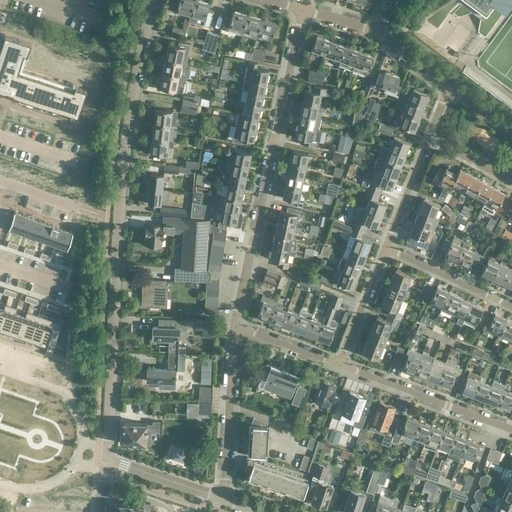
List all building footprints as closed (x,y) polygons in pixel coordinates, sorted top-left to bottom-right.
[(103,13),(107,0),(95,0),(92,10),(103,13)] [(179,0),(176,10),(190,14),(194,0),(179,0)] [(188,21),(189,21),(209,28),(214,12),(208,9),(209,4),(197,0),(194,0),(190,14),(188,21)] [(455,0),(471,12),(475,6),(484,12),(480,18),(482,20),(494,4),(496,0),(455,0)] [(511,0),(496,0),(494,4),(504,12),(511,1),(511,0)] [(228,31),(242,35),(248,15),(233,11),(231,18),(224,16),(221,29),(228,31)] [(248,15),(242,35),(256,39),(257,35),(262,19),(248,15)] [(262,19),(257,35),(271,39),(276,24),(262,19)] [(184,36),(185,30),(173,27),(172,33),(184,36)] [(204,43),(210,45),(214,33),(207,31),(204,43)] [(210,45),(216,47),(220,34),(214,33),(210,45)] [(0,90),(8,93),(8,92),(10,93),(13,93),(11,99),(39,108),(40,104),(77,116),(86,90),(74,86),(73,89),(18,71),(24,54),(27,55),(31,43),(4,34),(0,47),(0,90)] [(312,49),(326,55),(331,42),(316,36),(312,49)] [(169,44),(166,59),(182,62),(186,62),(190,44),(179,41),(178,45),(169,44)] [(339,65),(340,60),(345,47),(331,42),(326,55),(325,57),(339,63),(339,65)] [(214,53),(216,47),(210,45),(204,43),(202,49),(214,53)] [(354,65),(359,52),(345,47),(340,60),(339,65),(353,70),(354,65)] [(263,61),(264,55),(252,52),(251,59),(263,61)] [(369,97),(372,87),(378,72),(369,69),(373,57),(359,52),(354,65),(353,70),(367,75),(367,74),(370,75),(363,95),(369,97)] [(190,70),(185,68),(186,62),(182,62),(166,59),(163,73),(181,77),(186,78),(188,78),(190,70)] [(247,65),(244,78),(266,82),(269,70),(257,67),(258,63),(248,61),(247,65)] [(309,75),(323,78),(324,72),(310,69),(309,75)] [(186,78),(181,77),(163,73),(160,88),(183,92),(185,83),(186,78)] [(402,86),(397,84),(399,77),(385,73),(380,85),(385,87),(383,92),(398,97),(402,86)] [(323,78),(309,75),(307,81),(322,84),(323,78)] [(264,94),(266,82),(244,78),(242,89),(248,91),(264,94)] [(319,105),(321,94),(331,96),(332,89),(313,85),(311,91),(306,90),(303,102),(319,105)] [(401,94),(399,98),(409,102),(424,107),(426,102),(428,102),(429,98),(428,97),(428,95),(420,92),(419,92),(418,91),(413,89),(410,97),(401,94)] [(261,106),(264,94),(248,91),(245,102),(261,106)] [(183,99),(199,102),(200,96),(184,93),(183,99)] [(371,114),(371,113),(376,99),(369,97),(365,110),(365,112),(371,114)] [(182,105),(198,108),(199,102),(183,99),(182,105)] [(259,118),(261,106),(245,102),(243,114),(259,118)] [(303,102),(301,113),(320,118),(322,111),(325,111),(326,107),(319,105),(303,102)] [(409,102),(404,114),(419,119),(421,114),(423,114),(424,110),(423,109),(424,107),(409,102)] [(197,114),(198,108),(182,105),(180,112),(197,114)] [(156,108),(154,124),(175,126),(177,111),(156,108)] [(363,115),(363,117),(374,121),(376,115),(371,113),(371,114),(365,112),(363,115)] [(235,125),(237,125),(240,126),(256,129),(259,118),(243,114),(238,113),(235,125)] [(318,130),(318,129),(321,118),(320,118),(301,113),(298,126),(318,130)] [(404,114),(400,126),(415,131),(417,126),(419,126),(420,122),(419,121),(419,119),(404,114)] [(152,139),(168,141),(168,140),(175,141),(177,126),(175,126),(154,124),(152,139)] [(390,136),(393,129),(380,124),(377,131),(390,136)] [(256,129),(240,126),(237,125),(233,142),(243,144),(244,139),(254,141),(256,129)] [(316,141),(318,130),(298,126),(295,138),(301,139),(300,143),(315,147),(316,141)] [(394,137),(390,149),(405,155),(406,153),(407,153),(409,149),(408,149),(410,143),(394,137)] [(152,139),(151,153),(166,155),(167,147),(173,148),(173,141),(168,141),(152,139)] [(364,151),(365,147),(356,144),(355,149),(365,153),(366,152),(364,151)] [(381,146),(377,157),(386,160),(401,166),(403,160),(404,161),(406,156),(405,156),(405,155),(390,149),(381,146)] [(233,161),(248,165),(251,152),(232,148),(230,154),(234,155),(233,161)] [(363,159),(365,153),(355,149),(353,156),(363,159)] [(293,150),(290,163),(306,166),(309,154),(293,150)] [(333,153),(332,160),(346,163),(347,156),(333,153)] [(377,157),(374,165),(382,168),(381,171),(396,177),(397,176),(398,176),(400,172),(399,172),(401,166),(386,160),(377,157)] [(186,160),(185,167),(198,169),(200,162),(186,160)] [(225,172),(230,173),(230,174),(246,177),(248,165),(233,161),(227,160),(225,172)] [(288,174),(304,178),(306,166),(290,163),(288,174)] [(163,172),(178,174),(179,166),(164,165),(163,172)] [(438,170),(432,181),(438,184),(438,183),(444,186),(441,193),(439,196),(435,194),(434,196),(443,200),(444,201),(448,193),(450,189),(453,184),(452,184),(457,175),(457,174),(452,171),(454,169),(449,166),(447,169),(446,168),(445,170),(440,167),(438,170)] [(367,187),(366,188),(380,194),(383,186),(392,190),(396,177),(381,171),(375,169),(370,180),(364,178),(361,185),(367,187)] [(463,190),(471,175),(460,169),(457,174),(457,175),(452,184),(453,184),(463,190)] [(147,179),(146,189),(162,190),(164,175),(150,174),(150,180),(147,179)] [(223,184),(228,185),(243,188),(246,177),(230,174),(230,177),(226,177),(224,178),(223,184)] [(288,174),(285,186),(306,190),(308,190),(309,185),(302,183),(304,178),(288,174)] [(474,196),(482,181),(471,175),(463,190),(474,196)] [(485,202),(493,187),(482,181),(474,196),(485,202)] [(225,197),(241,200),(243,188),(228,185),(225,197)] [(283,198),(298,201),(296,206),(302,207),(306,190),(285,186),(283,198)] [(325,194),(334,196),(337,188),(328,186),(326,194),(325,194)] [(504,193),(493,187),(485,202),(482,208),(493,214),(495,212),(500,215),(507,201),(502,199),(504,193)] [(366,188),(363,196),(371,198),(366,210),(381,216),(382,214),(383,215),(385,210),(384,210),(386,205),(377,201),(380,194),(366,188)] [(146,189),(146,197),(148,197),(148,204),(161,205),(161,200),(168,201),(169,191),(162,190),(146,189)] [(452,195),(448,193),(444,201),(447,203),(452,195)] [(324,203),(331,205),(334,196),(325,194),(324,203)] [(225,197),(223,209),(239,212),(241,200),(225,197)] [(424,199),(419,210),(435,217),(440,205),(424,199)] [(502,216),(508,219),(511,221),(511,204),(510,203),(502,216)] [(441,209),(450,216),(454,220),(457,214),(445,204),(441,209)] [(459,214),(464,216),(468,207),(464,205),(459,214)] [(160,207),(159,214),(183,217),(184,209),(160,207)] [(210,225),(209,232),(213,233),(225,234),(226,229),(227,222),(236,224),(239,212),(223,209),(217,207),(216,213),(222,214),(220,220),(218,223),(217,226),(210,225)] [(280,211),(278,223),(294,226),(297,215),(300,215),(301,210),(287,207),(286,212),(280,211)] [(355,218),(351,227),(365,232),(368,224),(377,228),(379,222),(380,222),(382,217),(381,217),(381,216),(366,210),(358,207),(353,218),(355,218)] [(468,207),(464,216),(462,218),(466,220),(467,217),(468,218),(472,210),(468,207)] [(419,210),(415,222),(434,230),(439,218),(435,217),(419,210)] [(9,226),(8,229),(17,232),(23,214),(15,212),(14,211),(9,226)] [(23,214),(17,232),(25,234),(31,217),(26,215),(23,214)] [(450,216),(447,222),(445,227),(450,229),(454,220),(450,216)] [(492,228),(497,219),(491,216),(486,225),(492,228)] [(31,217),(25,234),(34,237),(39,220),(31,217)] [(205,270),(208,220),(185,219),(184,219),(163,218),(162,225),(146,224),(145,239),(146,239),(145,246),(161,247),(162,240),(163,240),(164,232),(184,233),(182,268),(175,268),(174,281),(206,283),(207,270),(205,270)] [(39,220),(34,237),(42,240),(48,223),(39,220)] [(469,234),(474,224),(468,221),(463,231),(469,234)] [(415,222),(410,234),(418,238),(416,244),(427,248),(435,230),(434,230),(415,222)] [(48,223),(42,240),(50,243),(56,226),(48,223)] [(278,223),(275,235),(292,238),(293,232),(301,233),(302,228),(294,226),(278,223)] [(469,234),(473,236),(478,226),(474,224),(469,234)] [(56,226),(50,243),(58,245),(64,228),(56,226)] [(350,235),(346,247),(351,249),(366,255),(367,252),(368,253),(370,248),(369,248),(371,242),(362,239),(365,232),(351,227),(349,234),(350,235)] [(511,229),(505,227),(503,233),(511,237),(511,229)] [(64,228),(58,245),(67,248),(73,231),(64,228)] [(275,235),(273,247),(295,252),(297,245),(295,245),(297,239),(292,238),(275,235)] [(446,239),(441,249),(447,251),(444,256),(446,257),(446,258),(450,260),(451,259),(456,261),(465,241),(454,236),(451,241),(446,239)] [(465,241),(456,261),(461,264),(461,265),(465,267),(466,266),(468,267),(470,261),(477,265),(482,255),(468,249),(471,242),(466,239),(465,241)] [(270,258),(278,260),(277,266),(288,269),(289,262),(287,261),(288,255),(294,256),(295,252),(273,247),(270,258)] [(351,249),(346,260),(362,266),(364,260),(365,260),(367,256),(366,255),(351,249)] [(482,255),(477,265),(484,268),(482,273),(483,274),(483,276),(486,277),(488,276),(494,279),(501,264),(482,255)] [(341,258),(337,269),(342,271),(357,277),(358,275),(359,276),(361,271),(360,271),(362,266),(346,260),(341,258)] [(208,269),(220,271),(221,265),(209,263),(208,269)] [(501,264),(494,279),(499,281),(499,283),(502,284),(503,284),(505,284),(511,269),(501,264)] [(262,282),(272,285),(282,289),(286,277),(267,270),(262,282)] [(391,282),(406,289),(411,276),(396,270),(391,282)] [(342,271),(337,283),(353,289),(355,283),(356,283),(358,279),(357,278),(357,277),(342,271)] [(299,283),(309,287),(312,280),(302,276),(299,283)] [(318,283),(321,284),(331,288),(334,281),(320,276),(318,282),(318,283)] [(166,280),(149,280),(149,288),(143,288),(142,306),(152,307),(152,306),(166,307),(168,285),(165,285),(166,280)] [(312,280),(309,287),(319,291),(321,284),(318,283),(318,282),(312,280)] [(419,294),(426,296),(432,284),(425,281),(419,294)] [(386,286),(384,292),(386,293),(386,294),(402,300),(406,289),(391,282),(389,287),(386,286)] [(430,302),(442,307),(449,292),(437,286),(430,302)] [(452,315),(453,313),(460,297),(449,292),(442,307),(441,310),(452,315)] [(330,300),(340,304),(342,298),(333,294),(330,300)] [(407,302),(402,300),(386,294),(381,306),(389,309),(387,315),(400,320),(407,302)] [(423,302),(426,296),(419,294),(417,299),(423,302)] [(258,316),(257,318),(263,320),(263,319),(264,319),(270,321),(277,301),(262,295),(259,303),(262,303),(257,316),(258,316)] [(460,297),(453,313),(459,315),(456,323),(461,325),(463,322),(465,318),(472,303),(460,297)] [(322,323),(316,338),(330,343),(335,328),(336,328),(338,323),(330,320),(335,309),(338,310),(340,304),(330,300),(328,306),(322,323)] [(282,325),(287,310),(281,308),(283,305),(283,304),(282,303),(277,301),(270,321),(282,325)] [(472,303),(465,318),(463,322),(474,328),(473,329),(478,331),(484,320),(479,317),(483,308),(472,303)] [(6,305),(0,320),(0,330),(8,333),(16,308),(6,305)] [(16,308),(8,333),(19,336),(27,312),(25,316),(15,313),(17,308),(16,308)] [(282,325),(293,330),(299,315),(287,310),(282,325)] [(27,312),(19,336),(30,340),(38,316),(27,312)] [(422,313),(419,320),(434,325),(437,318),(422,313)] [(489,329),(499,334),(506,319),(495,313),(492,318),(488,316),(480,333),(486,336),(489,329)] [(293,330),(305,334),(311,319),(299,315),(293,330)] [(372,330),(387,336),(390,328),(396,331),(398,326),(400,320),(387,315),(385,321),(377,318),(372,330)] [(38,316),(30,340),(40,344),(39,346),(40,346),(49,319),(38,316)] [(49,319),(40,346),(51,350),(60,323),(49,319)] [(169,340),(168,353),(178,354),(185,354),(185,347),(178,347),(179,338),(186,339),(187,320),(162,319),(162,327),(153,327),(152,339),(169,340)] [(316,338),(322,323),(311,319),(305,334),(316,338)] [(511,339),(511,336),(511,321),(506,319),(499,334),(511,339)] [(216,321),(215,321),(212,321),(195,320),(195,328),(202,328),(202,337),(211,337),(212,329),(215,329),(216,321)] [(423,333),(425,327),(419,325),(417,331),(423,333)] [(423,333),(429,336),(432,330),(425,327),(423,333)] [(367,341),(382,347),(387,336),(372,330),(367,341)] [(441,340),(447,343),(449,337),(443,335),(441,340)] [(447,343),(453,345),(455,340),(449,337),(447,343)] [(378,359),(382,347),(367,341),(363,353),(378,359)] [(464,350),(467,344),(461,342),(458,348),(464,350)] [(381,357),(387,360),(392,349),(385,346),(381,357)] [(395,352),(401,355),(404,349),(398,346),(395,352)] [(476,355),(482,358),(484,352),(478,349),(473,347),(471,351),(476,354),(476,355)] [(408,354),(402,370),(415,374),(421,359),(423,354),(408,349),(407,353),(408,354)] [(397,367),(401,355),(395,352),(391,364),(397,367)] [(487,360),(490,354),(484,352),(482,358),(487,360)] [(177,371),(178,354),(168,353),(168,370),(147,369),(147,381),(175,382),(176,371),(177,371)] [(490,354),(487,360),(493,362),(496,357),(490,354)] [(493,362),(499,365),(501,359),(496,357),(493,362)] [(426,378),(438,383),(445,362),(434,358),(432,363),(426,378)] [(415,374),(426,378),(432,363),(421,359),(415,374)] [(445,362),(438,383),(444,385),(443,387),(449,389),(449,387),(450,387),(453,381),(457,382),(462,369),(453,366),(455,362),(446,359),(445,362)] [(499,365),(505,367),(507,362),(501,359),(499,365)] [(213,364),(202,363),(201,382),(212,383),(213,364)] [(291,398),(299,377),(267,365),(264,371),(269,373),(264,388),(291,398)] [(464,384),(462,392),(474,396),(480,381),(482,376),(469,371),(467,376),(466,379),(464,384)] [(321,381),(314,401),(328,406),(326,410),(334,413),(340,399),(341,394),(334,392),(336,386),(328,384),(328,382),(324,381),(323,382),(321,381)] [(474,396),(486,401),(492,385),(480,381),(474,396)] [(498,405),(503,390),(505,385),(493,381),(492,385),(486,401),(498,405)] [(297,386),(291,403),(299,406),(305,389),(297,386)] [(511,402),(511,392),(503,390),(498,405),(509,409),(511,402)] [(350,392),(342,413),(356,418),(354,424),(353,426),(361,429),(362,427),(367,414),(370,404),(364,402),(366,398),(350,392)] [(372,425),(370,430),(384,435),(381,444),(389,446),(391,441),(392,442),(399,420),(398,420),(397,422),(391,420),(395,408),(380,403),(372,425)] [(399,420),(392,442),(398,444),(399,440),(404,442),(411,444),(419,422),(407,417),(405,422),(399,420)] [(267,423),(254,418),(251,426),(250,426),(248,455),(268,456),(269,427),(267,427),(267,423)] [(119,437),(119,438),(119,439),(120,440),(120,441),(121,442),(121,443),(137,444),(138,446),(141,446),(143,444),(146,444),(151,444),(151,432),(159,433),(159,421),(153,421),(153,424),(147,424),(147,423),(123,423),(122,432),(122,434),(121,434),(120,435),(120,436),(119,437)] [(416,447),(419,439),(425,441),(431,426),(419,422),(411,444),(411,445),(416,447)] [(435,451),(437,446),(443,431),(431,426),(425,441),(423,446),(435,451)] [(311,436),(318,438),(321,430),(314,428),(311,436)] [(328,441),(336,444),(340,433),(332,429),(328,441)] [(437,446),(438,446),(449,450),(455,435),(443,431),(437,446)] [(451,459),(454,452),(461,455),(466,440),(455,435),(449,450),(447,457),(451,459)] [(312,450),(316,439),(310,437),(307,448),(312,450)] [(313,475),(325,479),(330,467),(317,463),(324,442),(319,440),(308,472),(314,473),(313,475)] [(466,440),(461,455),(458,461),(464,463),(466,457),(473,460),(479,444),(466,440)] [(486,460),(493,462),(496,451),(490,448),(486,460)] [(493,462),(498,464),(499,460),(501,461),(504,454),(502,452),(496,451),(493,462)] [(309,458),(304,456),(300,469),(305,471),(309,458)] [(248,480),(256,483),(262,464),(249,459),(245,470),(251,471),(248,480)] [(401,471),(402,471),(407,473),(410,474),(413,473),(414,474),(416,468),(403,463),(401,471)] [(264,485),(270,467),(262,464),(256,483),(264,485)] [(388,471),(389,467),(384,465),(382,469),(382,470),(380,477),(378,483),(384,485),(388,471)] [(271,488),(278,469),(270,467),(264,485),(271,488)] [(380,477),(382,470),(374,467),(371,475),(366,492),(374,494),(378,483),(380,477)] [(414,474),(426,478),(428,472),(416,468),(414,474)] [(279,491),(286,472),(278,469),(271,488),(279,491)] [(287,493),(293,474),(286,472),(279,491),(287,493)] [(426,478),(438,482),(440,476),(428,472),(426,478)] [(295,496),(301,477),(293,474),(287,493),(295,496)] [(480,477),(478,482),(481,488),(485,490),(491,477),(485,474),(483,475),(480,477)] [(467,475),(462,490),(468,492),(473,477),(467,475)] [(440,476),(438,482),(449,486),(451,480),(440,476)] [(309,480),(306,479),(301,477),(295,496),(303,499),(309,480)] [(318,481),(311,503),(326,507),(333,486),(318,481)] [(427,500),(432,502),(437,486),(435,485),(434,489),(431,489),(427,500)] [(511,502),(511,486),(508,485),(502,498),(511,502)] [(474,496),(476,502),(481,504),(483,500),(486,499),(481,488),(475,491),(474,496)] [(348,497),(344,511),(345,511),(359,511),(365,495),(348,489),(346,496),(348,497)] [(380,495),(374,511),(387,511),(390,505),(392,499),(380,495)] [(496,511),(511,511),(511,502),(502,498),(497,496),(494,502),(499,504),(496,511)] [(390,505),(387,511),(401,511),(402,509),(396,507),(399,499),(393,497),(392,499),(390,505)] [(481,511),(476,502),(470,504),(474,511),(481,511)] [(150,511),(151,503),(144,503),(143,505),(119,504),(118,511),(150,511)] [(402,509),(401,511),(414,511),(415,509),(416,507),(404,503),(402,509)]
